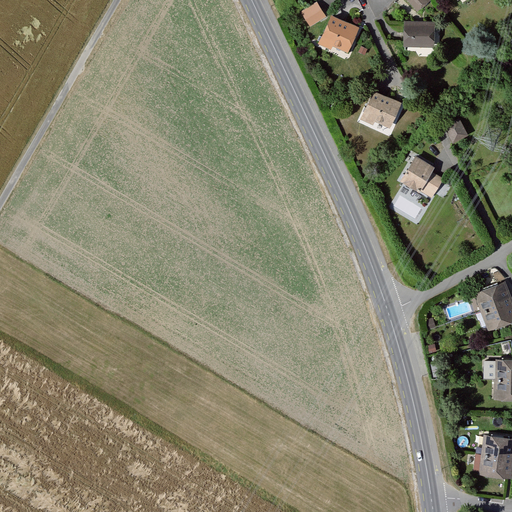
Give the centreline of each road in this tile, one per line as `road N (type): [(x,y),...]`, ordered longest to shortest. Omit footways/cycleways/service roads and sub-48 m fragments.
road 1 (secondary): [(389,309),(253,0)]
road 2 (track): [(0,203),(118,0)]
road 3 (secondary): [(433,500),(389,309)]
road 4 (residential): [(511,246),(389,309)]
